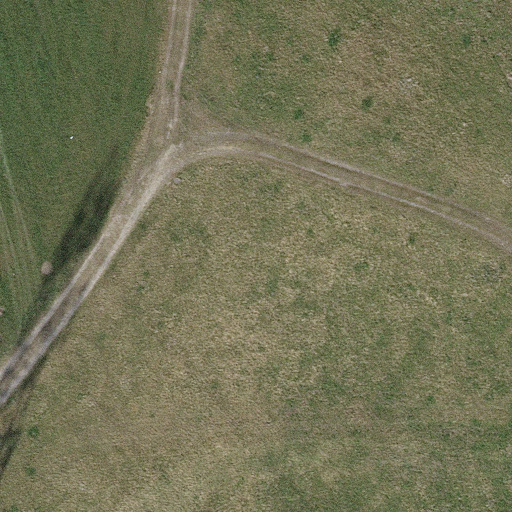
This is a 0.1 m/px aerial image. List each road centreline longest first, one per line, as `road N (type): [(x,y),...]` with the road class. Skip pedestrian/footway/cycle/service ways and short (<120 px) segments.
road 1 (track): [(0,390),(78,306),(167,141),(180,0)]
road 2 (track): [(167,141),(304,164),(511,247)]
